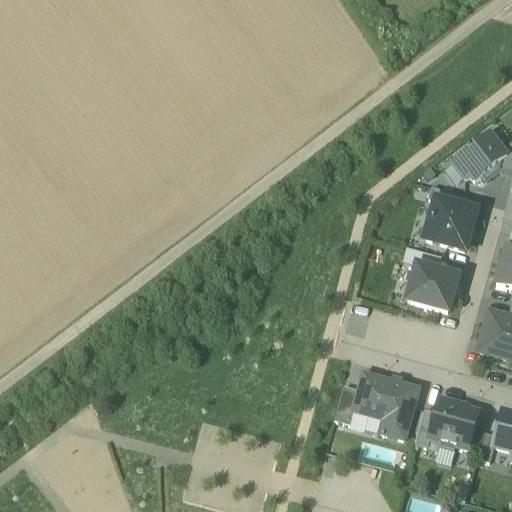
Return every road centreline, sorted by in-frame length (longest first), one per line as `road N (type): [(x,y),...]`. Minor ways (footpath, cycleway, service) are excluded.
road 1 (residential): [(0,387),(503,0)]
road 2 (residential): [(495,214),(452,375)]
